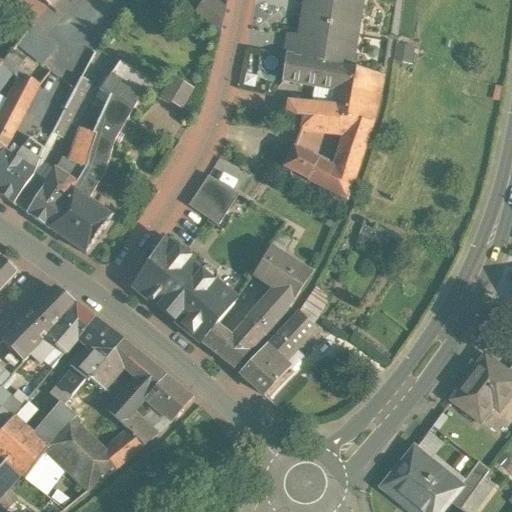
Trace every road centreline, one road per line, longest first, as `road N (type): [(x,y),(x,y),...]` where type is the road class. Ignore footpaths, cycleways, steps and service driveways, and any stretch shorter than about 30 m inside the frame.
road 1 (residential): [(242,0),(211,136),(98,304)]
road 2 (tertiary): [(283,463),(98,304)]
road 3 (secondary): [(336,481),(415,395),(460,328),(460,306)]
road 4 (secondary): [(460,306),(440,317),(402,372),(319,457)]
road 5 (secondary): [(460,306),(480,276),(511,170)]
